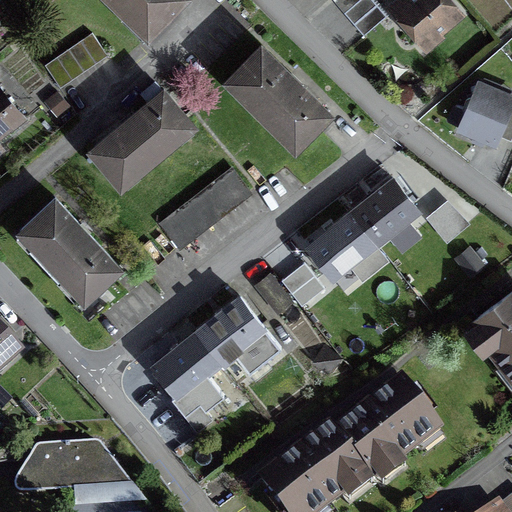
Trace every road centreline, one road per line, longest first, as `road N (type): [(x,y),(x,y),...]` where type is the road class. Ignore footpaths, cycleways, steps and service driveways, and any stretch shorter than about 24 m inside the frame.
road 1 (residential): [(88,376),(374,148)]
road 2 (residential): [(268,0),(375,104),(511,212)]
road 3 (residential): [(88,376),(198,511)]
road 4 (residential): [(0,280),(88,376)]
